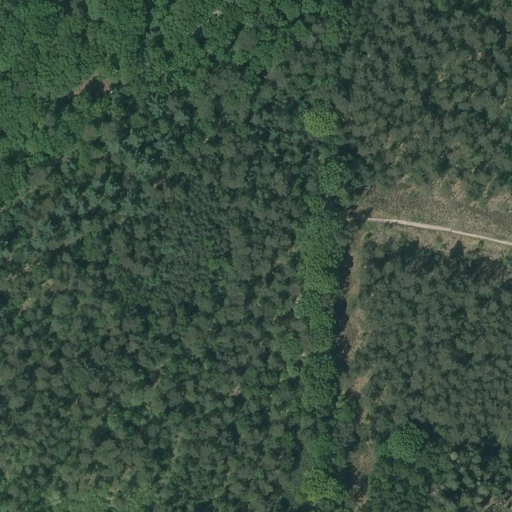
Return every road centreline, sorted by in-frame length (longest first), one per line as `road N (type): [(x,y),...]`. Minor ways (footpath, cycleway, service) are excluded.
road 1 (track): [(313,511),(316,249),(329,52),(318,0)]
road 2 (unclassified): [(0,180),(232,0)]
road 3 (track): [(241,511),(316,249)]
